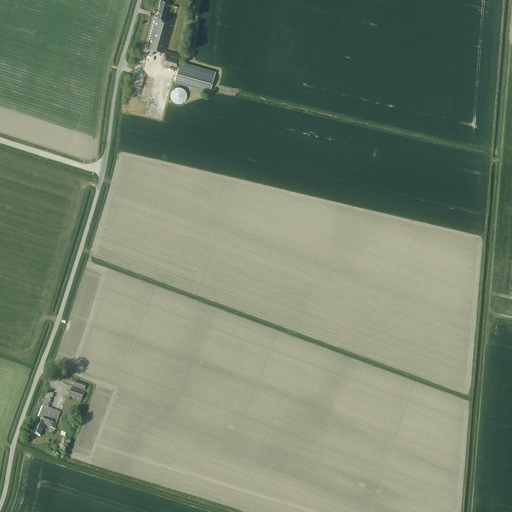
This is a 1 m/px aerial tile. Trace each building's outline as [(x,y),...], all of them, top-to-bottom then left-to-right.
[(210,92),(216,71),(180,61),(182,55),(165,50),(175,17),(165,14),(169,1),(167,0),(161,0),(157,16),(155,15),(146,47),(165,52),(162,63),(178,68),(174,82),(210,92)] [(137,45),(144,46),(146,34),(138,33),(137,45)] [(181,87),(179,86),(176,87),(174,88),(172,90),(171,92),(170,95),(171,97),(172,100),(174,102),(176,103),(179,103),(181,103),(184,102),(186,100),(187,97),(187,95),(187,92),(186,90),(184,88),(181,87)] [(76,382),(74,387),(84,391),(86,386),(83,385),(84,384),(78,382),(78,383),(76,382)] [(81,402),(84,392),(72,388),(71,391),(68,390),(67,393),(70,394),(69,397),(81,402)] [(47,431),(49,427),(54,429),(61,412),(49,408),(54,395),(47,392),(36,422),(38,423),(34,434),(40,436),(43,429),(47,431)]
